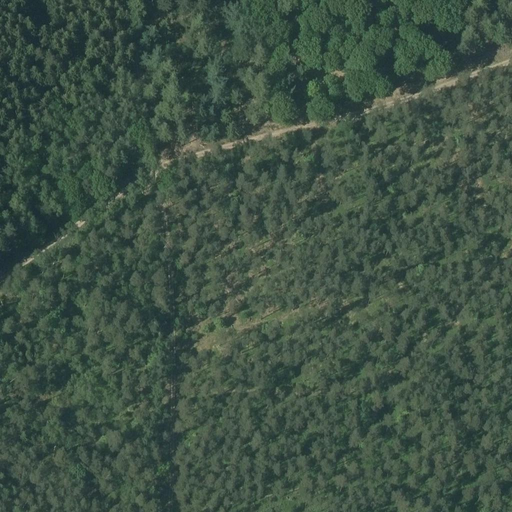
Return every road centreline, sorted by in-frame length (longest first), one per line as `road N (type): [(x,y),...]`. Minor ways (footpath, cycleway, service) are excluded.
road 1 (track): [(127,0),(169,269),(168,511)]
road 2 (track): [(0,287),(158,170)]
